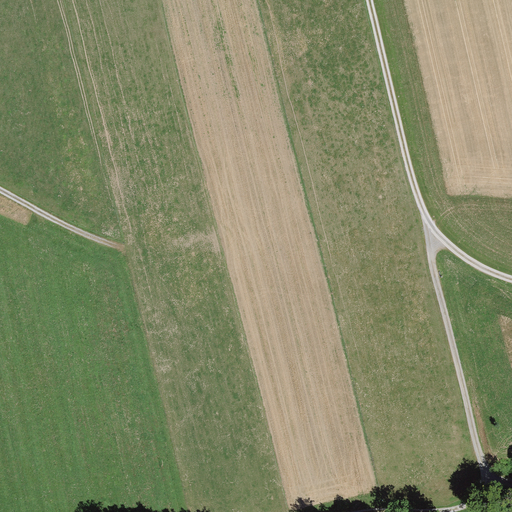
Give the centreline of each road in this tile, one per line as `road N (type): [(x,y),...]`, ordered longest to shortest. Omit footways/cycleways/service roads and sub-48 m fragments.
road 1 (track): [(426,228),(488,482)]
road 2 (track): [(371,0),(426,228)]
